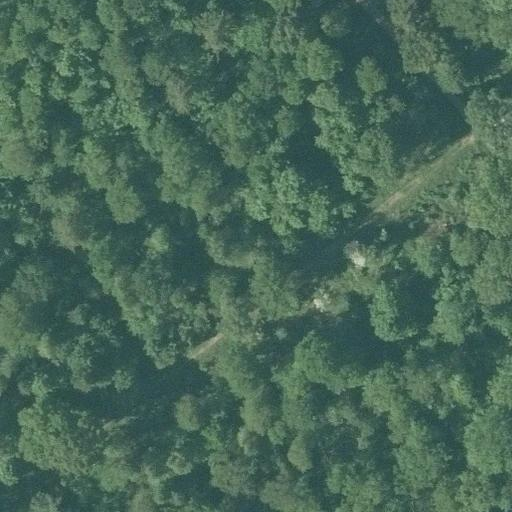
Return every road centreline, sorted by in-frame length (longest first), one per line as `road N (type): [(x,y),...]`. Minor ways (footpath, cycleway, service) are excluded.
road 1 (track): [(511,96),(0,498)]
road 2 (track): [(359,0),(511,170)]
